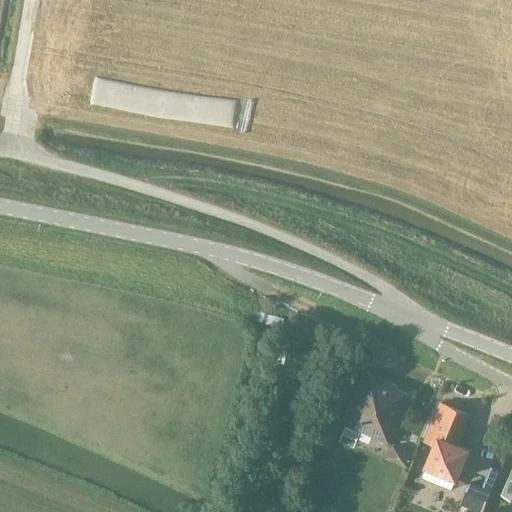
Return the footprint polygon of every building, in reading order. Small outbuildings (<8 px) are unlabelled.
[(272,340),(266,361),(279,364),(284,344),(272,340)] [(362,372),(341,422),(389,442),(407,394),(395,389),(396,385),(362,372)] [(328,418),(342,382),(326,375),(312,412),(328,418)] [(426,466),(421,477),(451,489),(455,479),(468,449),(456,444),(468,414),(440,403),(424,441),(434,445),(425,466),(426,466)] [(511,434),(509,443),(511,443),(511,468),(501,495),(511,499),(511,434)] [(395,449),(392,458),(407,464),(410,454),(395,449)] [(487,501),(499,470),(489,466),(480,488),(467,483),(464,491),(487,501)]
